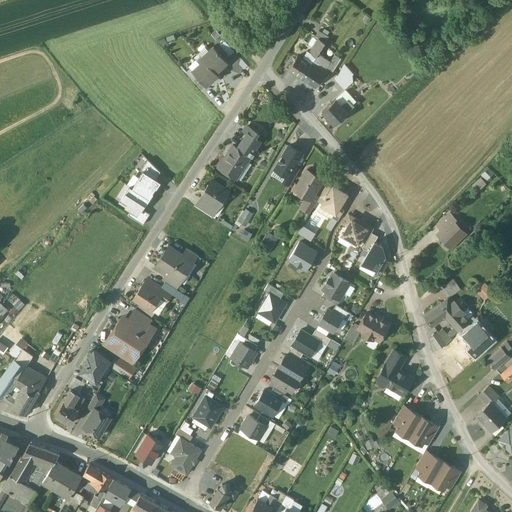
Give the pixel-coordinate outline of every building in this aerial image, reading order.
[(319,31),(315,36),(319,39),(325,43),(329,38),(319,31)] [(319,39),(310,52),(317,56),(318,54),(325,43),(319,39)] [(229,54),(220,44),(216,48),(225,58),(229,54)] [(216,48),(214,46),(202,56),(204,59),(215,71),(227,60),(225,58),(216,48)] [(307,50),(302,58),(311,65),(317,56),(310,52),(307,50)] [(317,56),(311,65),(315,67),(322,57),(318,54),(317,56)] [(333,72),(341,59),(335,55),(331,61),(326,68),(333,72)] [(302,58),(298,56),(289,69),(303,78),(311,65),(302,58)] [(326,68),(331,61),(322,57),(315,67),(323,72),(326,68)] [(215,71),(204,59),(192,70),(197,76),(205,84),(206,84),(217,74),(215,71)] [(345,64),(335,79),(344,89),(353,81),(353,73),(345,64)] [(315,67),(311,65),(303,78),(316,87),(325,73),(315,67)] [(205,84),(197,76),(193,79),(202,89),(207,85),(206,84),(205,84)] [(356,101),(346,90),(345,90),(336,99),(341,105),(347,99),(352,104),(356,101)] [(336,99),(322,111),(334,124),(347,112),(341,105),(336,99)] [(347,99),(341,105),(347,112),(354,106),(352,104),(347,99)] [(257,132),(247,126),(244,131),(247,134),(248,133),(254,137),(257,132)] [(254,137),(248,133),(247,134),(243,140),(254,148),(259,140),(254,137)] [(254,148),(243,140),(238,148),(250,156),(254,148)] [(238,148),(234,145),(220,167),(236,177),(250,156),(238,148)] [(302,152),(289,145),(275,168),(287,175),(288,176),(293,166),(302,152)] [(144,171),(156,179),(161,173),(148,159),(142,169),(144,171)] [(299,169),(293,166),(288,176),(287,175),(283,181),(290,185),(299,169)] [(316,175),(306,169),(302,177),(301,177),(300,179),(297,184),(302,187),(299,192),(308,197),(311,199),(314,194),(323,178),(316,174),(316,175)] [(148,198),(150,199),(161,182),(156,179),(144,171),(132,188),(148,198)] [(228,189),(212,179),(199,199),(200,199),(215,209),(228,189)] [(325,198),(334,184),(329,181),(321,196),(325,198)] [(322,204),(336,213),(339,207),(348,192),(334,184),(325,198),(322,204)] [(141,209),(148,198),(132,188),(130,187),(122,199),(128,204),(126,207),(137,214),(141,209)] [(314,194),(311,199),(308,197),(302,207),(310,212),(319,197),(314,194)] [(215,209),(200,199),(195,206),(211,216),(215,209)] [(343,210),(339,207),(336,213),(333,218),(337,220),(343,210)] [(149,215),(141,209),(134,219),(143,224),(149,215)] [(253,215),(245,210),(238,221),(246,226),(253,215)] [(134,219),(137,214),(131,211),(128,215),(134,219)] [(348,213),(342,223),(347,226),(353,217),(353,216),(348,213)] [(452,221),(447,216),(447,215),(447,216),(447,215),(447,216),(442,221),(441,221),(442,221),(441,221),(442,221),(447,226),(444,229),(443,229),(444,229),(441,231),(438,234),(438,235),(438,234),(444,240),(444,241),(444,240),(450,246),(450,247),(450,246),(451,247),(451,246),(450,246),(459,238),(464,233),(464,232),(464,233),(458,227),(458,226),(458,227),(452,221),(452,220),(452,221)] [(368,226),(353,217),(347,226),(343,234),(349,238),(348,240),(357,245),(360,240),(368,226)] [(303,224),(298,232),(311,239),(315,231),(303,224)] [(368,226),(360,240),(365,243),(371,232),(373,229),(368,226)] [(244,228),(240,236),(247,240),(251,233),(244,228)] [(362,247),(369,251),(375,241),(378,236),(371,232),(365,243),(362,247)] [(369,251),(363,262),(377,271),(377,270),(383,260),(385,257),(383,246),(375,241),(369,251)] [(306,269),(316,252),(300,242),(290,259),(306,269)] [(183,254),(168,245),(161,255),(187,272),(194,262),(191,261),(192,260),(183,254)] [(198,256),(187,248),(183,254),(192,260),(191,261),(194,262),(198,256)] [(187,272),(161,255),(154,266),(170,276),(178,281),(179,280),(181,282),(187,272)] [(389,263),(383,260),(377,270),(383,273),(389,263)] [(349,282),(333,272),(330,278),(329,277),(325,283),(326,284),(323,289),(325,290),(339,298),(349,282)] [(178,281),(170,276),(165,282),(176,289),(181,282),(179,280),(178,281)] [(460,289),(452,278),(442,286),(449,296),(460,289)] [(172,293),(155,282),(151,289),(161,295),(160,296),(167,301),(172,293)] [(269,292),(280,299),(284,293),(268,283),(265,290),(269,292)] [(151,289),(144,284),(134,299),(151,310),(160,296),(161,295),(151,289)] [(492,292),(485,284),(478,292),(484,299),(492,292)] [(339,298),(325,290),(322,295),(336,304),(337,305),(340,299),(339,298)] [(258,311),(275,321),(286,303),(280,299),(269,292),(258,311)] [(467,321),(447,298),(424,314),(432,326),(445,317),(457,330),(460,327),(467,321)] [(337,305),(336,304),(332,311),(341,316),(341,317),(347,320),(352,313),(337,305)] [(136,308),(126,323),(121,319),(105,343),(129,359),(151,326),(147,324),(151,318),(136,308)] [(332,311),(328,308),(319,322),(333,331),(341,317),(341,316),(332,311)] [(388,323),(367,311),(358,327),(357,328),(360,329),(363,331),(362,333),(372,338),(373,337),(378,340),(378,339),(381,339),(383,336),(383,332),(388,323)] [(492,338),(475,320),(463,331),(462,332),(472,343),(468,347),(474,354),(492,338)] [(469,322),(467,321),(460,327),(463,331),(470,324),(471,323),(470,322),(469,322)] [(79,326),(74,324),(71,330),(75,332),(79,326)] [(352,324),(343,339),(352,344),(360,329),(357,328),(358,327),(352,324)] [(301,329),(292,344),(294,345),(303,351),(318,360),(326,345),(312,336),(301,329)] [(316,329),(312,336),(326,345),(331,338),(316,329)] [(446,343),(439,333),(430,339),(437,349),(446,343)] [(26,365),(32,355),(23,348),(27,341),(20,336),(9,353),(26,365)] [(244,337),(241,342),(255,350),(258,345),(244,337)] [(0,340),(0,351),(3,354),(8,347),(0,340)] [(511,346),(507,341),(502,346),(510,355),(511,352),(511,346)] [(232,357),(247,366),(257,351),(255,350),(241,342),(232,357)] [(24,349),(33,354),(36,349),(27,344),(24,349)] [(303,351),(294,345),(290,351),(300,356),(303,351)] [(510,355),(502,346),(487,359),(495,368),(510,355)] [(405,356),(394,349),(387,360),(399,367),(405,356)] [(94,350),(89,358),(87,358),(85,362),(86,364),(81,371),(86,375),(96,381),(98,378),(109,360),(94,350)] [(300,356),(290,351),(287,356),(302,364),(305,359),(300,356)] [(287,356),(285,355),(278,367),(299,379),(306,367),(302,364),(287,356)] [(47,378),(15,359),(3,376),(10,381),(23,388),(36,396),(47,378)] [(399,367),(387,360),(377,378),(378,381),(385,385),(388,384),(403,393),(412,378),(397,370),(399,367)] [(511,364),(501,374),(508,382),(511,377),(511,364)] [(299,379),(278,367),(271,378),(273,380),(287,388),(292,391),(299,379)] [(207,387),(213,391),(220,378),(214,374),(207,387)] [(96,381),(86,375),(82,380),(97,390),(103,382),(98,378),(96,381)] [(3,376),(0,380),(0,396),(10,381),(3,376)] [(287,388),(273,380),(270,385),(273,387),(284,393),(287,388)] [(10,381),(0,396),(0,399),(13,407),(23,388),(10,381)] [(201,389),(193,384),(190,390),(197,394),(201,389)] [(489,386),(479,395),(488,404),(491,401),(493,403),(499,397),(489,386)] [(284,393),(273,387),(270,392),(282,399),(282,400),(285,402),(289,396),(284,393)] [(23,388),(13,407),(26,414),(36,396),(23,388)] [(76,392),(71,389),(64,400),(79,410),(86,398),(76,392)] [(270,392),(265,389),(255,404),(273,415),(274,413),(275,413),(278,408),(277,407),(282,400),(282,399),(270,392)] [(210,400),(214,394),(209,391),(206,397),(210,400)] [(106,399),(96,393),(87,408),(94,412),(96,408),(99,410),(106,399)] [(210,400),(206,397),(193,418),(210,429),(223,408),(210,400)] [(79,410),(64,400),(55,415),(70,424),(79,410)] [(493,403),(491,401),(488,404),(476,414),(491,430),(506,417),(493,403)] [(402,406),(393,422),(398,425),(407,409),(402,406)] [(99,410),(96,408),(94,412),(84,428),(100,437),(111,418),(99,410)] [(421,416),(408,408),(407,409),(398,425),(395,430),(408,437),(421,416)] [(242,428),(259,438),(267,425),(258,420),(250,415),(242,428)] [(258,420),(267,425),(270,420),(261,415),(258,420)] [(421,416),(408,437),(421,445),(423,440),(433,424),(433,423),(421,416)] [(178,428),(192,437),(197,429),(183,421),(178,428)] [(438,427),(433,424),(423,440),(429,443),(438,427)] [(192,437),(178,428),(175,434),(180,438),(189,443),(192,437)] [(511,430),(510,432),(509,430),(500,439),(501,439),(500,442),(504,446),(507,446),(511,451),(511,430)] [(18,447),(5,440),(7,435),(1,433),(0,434),(0,478),(3,473),(0,470),(0,466),(5,458),(10,461),(14,455),(18,447)] [(137,453),(151,462),(157,453),(163,443),(148,434),(137,453)] [(163,443),(157,453),(162,456),(172,441),(166,438),(163,443)] [(189,443),(180,438),(175,447),(180,450),(171,465),(186,474),(201,450),(189,443)] [(51,450),(30,443),(22,455),(37,460),(44,463),(51,450)] [(368,452),(364,446),(359,449),(364,456),(368,452)] [(51,450),(44,463),(52,466),(54,461),(59,453),(51,450)] [(425,451),(415,466),(421,470),(430,454),(425,451)] [(421,470),(418,474),(431,481),(443,461),(430,453),(430,454),(421,470)] [(37,460),(22,455),(19,460),(32,468),(37,460)] [(19,460),(12,473),(9,478),(16,482),(17,480),(23,483),(32,468),(19,460)] [(52,466),(42,482),(56,490),(68,469),(54,461),(52,466)] [(443,461),(431,481),(443,488),(446,484),(455,469),(455,468),(443,461)] [(81,477),(73,491),(84,496),(91,483),(99,470),(89,464),(81,477)] [(68,469),(56,490),(68,497),(73,490),(73,491),(81,477),(68,469)] [(455,469),(446,484),(452,487),(461,472),(455,469)] [(99,470),(91,483),(102,489),(106,491),(113,478),(99,470)] [(16,482),(9,478),(2,489),(3,489),(8,492),(22,500),(30,487),(23,483),(17,480),(16,482)] [(106,491),(100,503),(111,510),(120,495),(126,498),(131,489),(113,478),(106,491)] [(226,483),(222,484),(219,488),(218,488),(217,488),(209,501),(210,502),(209,502),(213,504),(213,505),(216,507),(217,507),(220,509),(220,508),(221,508),(229,495),(228,494),(229,494),(228,493),(230,489),(229,485),(226,483)] [(30,487),(22,500),(28,504),(37,491),(30,487)] [(3,489),(0,494),(0,506),(8,492),(3,489)] [(106,491),(102,489),(98,495),(95,493),(85,511),(94,511),(100,503),(106,491)] [(140,494),(131,489),(126,498),(130,500),(134,502),(135,503),(140,494)] [(73,491),(73,490),(68,497),(80,503),(84,496),(73,491)] [(270,494),(263,490),(258,498),(265,502),(270,494)] [(279,491),(275,497),(277,498),(272,506),(272,507),(272,508),(277,511),(282,501),(286,495),(279,491)] [(391,493),(382,500),(388,508),(398,501),(391,493)] [(150,511),(155,502),(140,494),(135,503),(133,506),(133,507),(143,511),(150,511)] [(270,494),(265,502),(272,506),(277,498),(275,497),(270,494)] [(294,500),(286,495),(282,501),(277,511),(278,511),(284,511),(286,509),(288,510),(294,500)] [(65,504),(76,510),(80,503),(68,497),(65,504)] [(258,498),(249,511),(269,511),(272,508),(272,507),(272,506),(265,502),(258,498)] [(490,511),(484,508),(487,505),(478,499),(469,511),(490,511)] [(134,502),(130,500),(126,507),(127,508),(126,510),(129,511),(134,502)] [(155,502),(150,511),(166,511),(168,509),(155,502)] [(100,503),(94,511),(109,511),(111,510),(100,503)]
